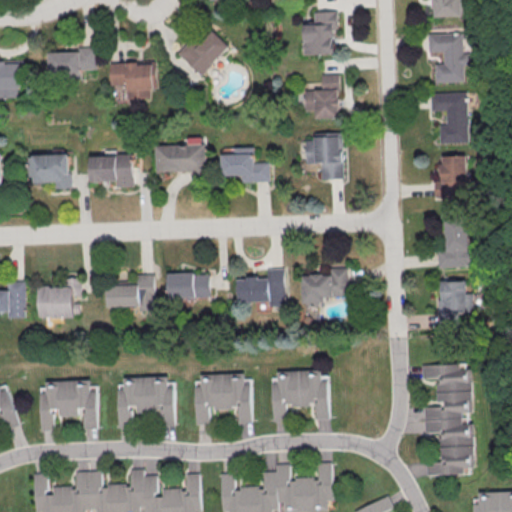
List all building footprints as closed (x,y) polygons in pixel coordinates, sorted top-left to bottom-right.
[(433,0),(434,16),(460,15),(459,0),(433,0)] [(339,10),(316,11),(316,22),(306,22),(307,54),(337,53),(336,29),(339,29),(339,10)] [(189,42),(179,52),(203,75),(230,46),(213,29),(196,48),(189,42)] [(436,82),(465,81),(464,65),(470,64),(469,52),(463,53),(462,32),(428,33),(429,51),(444,51),(444,63),(435,63),(436,82)] [(49,52),(50,79),(82,77),(82,69),(98,69),(97,46),(77,47),(77,51),(49,52)] [(0,96),(19,96),(19,88),(23,88),(22,60),(0,60),(0,96)] [(111,62),(112,84),(128,84),(129,99),(152,98),(152,88),(158,88),(157,60),(111,62)] [(308,110),(318,110),(318,117),(342,117),(341,73),(324,73),(324,89),(307,89),(308,110)] [(431,110),(446,110),(447,124),(440,124),(441,142),(469,141),(467,92),(430,93),(431,110)] [(309,163),(323,162),(323,179),(346,178),(344,131),(316,133),(316,139),(308,140),(309,163)] [(157,171),(192,170),(192,177),(206,177),(205,143),(156,145),(157,171)] [(222,153),(223,175),(242,174),(242,182),(271,181),(271,162),(255,162),(255,146),(235,147),(235,153),(222,153)] [(36,182),(56,182),(56,188),(73,187),(72,153),(29,155),(30,176),(36,176),(36,182)] [(93,155),(93,181),(118,180),(118,186),(135,186),(135,154),(93,155)] [(466,155),(442,155),(442,180),(435,180),(436,198),(467,197),(466,155)] [(445,218),(446,251),(438,251),(439,267),(471,266),(468,217),(445,218)] [(237,278),(238,301),(269,300),(270,309),(286,308),(284,267),(267,268),(268,277),(237,278)] [(303,303),(324,303),(323,295),(350,295),(349,267),(332,267),(333,274),(303,274),(303,303)] [(168,273),(169,297),(210,296),(209,272),(168,273)] [(108,306),(142,305),(142,310),(156,309),(155,273),(138,274),(138,284),(107,285),(108,306)] [(39,317),(80,315),(79,298),(82,298),(82,277),(66,277),(66,285),(38,286),(39,317)] [(0,311),(7,311),(7,317),(26,317),(25,280),(7,280),(7,289),(0,289),(0,311)] [(474,311),(473,293),(467,293),(467,280),(442,280),(442,299),(439,299),(440,327),(454,327),(453,312),(474,311)] [(475,467),(474,423),(463,423),(463,412),(473,412),(472,368),(460,368),(460,363),(422,364),(423,377),(437,377),(438,404),(425,405),(425,432),(440,432),(441,461),(427,461),(427,474),(465,473),(465,467),(475,467)] [(329,418),(327,380),(321,380),(321,369),(277,371),(278,382),(272,382),(273,420),(287,420),(287,405),(315,404),(316,418),(329,418)] [(200,374),(201,385),(195,385),(196,423),(210,423),(210,408),(238,407),(238,422),(252,422),(251,383),(244,383),(244,373),(200,374)] [(175,425),(173,376),(123,378),(124,389),(118,389),(119,426),(134,426),(134,413),(161,412),(161,425),(175,425)] [(98,428),(97,390),(91,390),(90,379),(47,380),(47,391),(41,392),(43,430),(58,429),(57,416),(79,415),(79,407),(85,407),(85,428),(98,428)] [(0,416),(3,415),(7,428),(21,424),(9,388),(2,390),(0,383),(0,416)] [(299,511),(326,511),(326,500),(332,500),(331,462),(317,462),(318,477),(290,478),(289,463),(275,464),(276,470),(263,471),(264,486),(235,487),(235,472),(221,472),(223,511),(228,511),(272,511),(272,509),(278,508),(278,502),(283,502),(283,511),(299,511)] [(42,511),(82,511),(84,508),(97,508),(97,511),(145,511),(146,511),(195,511),(201,510),(200,472),(186,473),(187,487),(164,488),(158,476),(135,468),(129,483),(103,484),(103,469),(77,470),(77,485),(55,486),(49,472),(35,473),(37,511),(43,510),(42,511)] [(511,511),(511,490),(481,491),(481,503),(476,503),(475,511),(511,511)] [(382,511),(394,507),(389,495),(353,510),(354,511),(382,511)]
